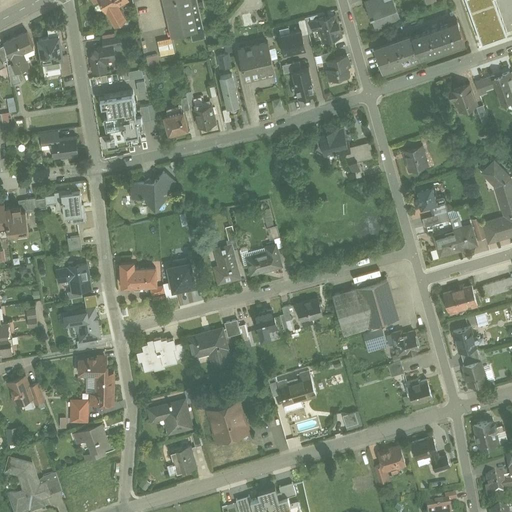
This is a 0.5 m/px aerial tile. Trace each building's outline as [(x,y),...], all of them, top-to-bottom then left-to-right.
[(99,0),(115,25),(127,18),(119,4),(125,0),(99,0)] [(197,0),(162,0),(171,36),(157,39),(161,55),(175,52),(172,36),(191,31),(192,39),(206,36),(197,0)] [(332,0),(310,0),(313,9),(332,4),(333,4),(332,0)] [(384,0),(366,0),(365,1),(371,16),(370,16),(371,17),(372,17),(375,26),(400,16),(393,0),(384,0)] [(494,0),(467,0),(483,40),(507,31),(494,0)] [(332,4),(313,9),(314,15),(334,9),(333,4),(332,4)] [(335,13),(310,20),(313,31),(320,28),(323,40),(342,35),(335,13)] [(251,14),(242,15),(244,27),(258,24),(257,18),(252,18),(251,14)] [(456,20),(438,26),(438,25),(431,27),(431,28),(413,35),(413,34),(412,34),(420,56),(421,56),(419,53),(432,48),(433,51),(442,47),(442,45),(454,40),(455,43),(464,40),(464,41),(465,40),(457,18),(456,19),(456,20)] [(56,26),(48,28),(50,37),(39,39),(43,60),(59,58),(62,57),(62,56),(59,35),(58,35),(56,26)] [(301,29),(279,35),(284,54),(306,49),(301,29)] [(27,31),(4,41),(5,44),(11,55),(14,54),(16,60),(13,62),(17,70),(29,65),(22,50),(34,45),(27,31)] [(394,39),(388,42),(388,43),(375,47),(374,46),(374,47),(382,71),(383,71),(383,70),(390,67),(389,64),(401,60),(402,64),(403,64),(401,60),(409,57),(410,60),(419,57),(420,58),(419,56),(420,56),(412,34),(411,35),(411,34),(411,35),(395,40),(394,39)] [(120,35),(103,38),(104,46),(113,45),(122,44),(120,35)] [(268,41),(258,43),(252,44),(252,45),(239,48),(245,78),(275,71),(268,41)] [(104,46),(97,47),(96,49),(95,48),(92,53),(93,54),(91,56),(94,71),(106,69),(105,63),(109,58),(115,57),(113,45),(104,46)] [(333,50),(321,54),(323,61),(328,60),(328,59),(335,57),(333,50)] [(227,53),(219,55),(221,66),(229,64),(227,53)] [(157,54),(146,56),(148,67),(159,65),(157,54)] [(335,57),(328,59),(328,60),(329,67),(327,68),(330,79),(349,74),(347,66),(350,66),(347,54),(335,57)] [(68,55),(62,56),(62,57),(59,58),(62,74),(71,72),(68,55)] [(300,61),(282,65),(284,73),(292,71),(292,70),(301,68),(300,61)] [(17,70),(13,62),(8,64),(12,84),(22,81),(17,70)] [(301,68),(292,70),(292,71),(298,97),(315,93),(309,67),(301,68)] [(129,79),(143,76),(142,70),(128,72),(129,79)] [(494,75),(482,79),(485,86),(496,82),(498,87),(496,87),(502,102),(511,97),(511,78),(509,71),(495,76),(494,75)] [(232,74),(220,76),(228,108),(239,105),(232,74)] [(482,78),(475,80),(479,91),(485,88),(485,86),(482,79),(482,78)] [(145,81),(137,82),(139,93),(147,91),(145,81)] [(469,83),(460,86),(460,87),(453,89),(453,90),(449,92),(450,98),(456,98),(457,102),(460,101),(463,109),(477,104),(469,83)] [(133,91),(100,96),(102,106),(106,105),(111,136),(107,137),(108,146),(141,141),(133,91)] [(187,96),(180,98),(181,104),(178,105),(179,111),(183,110),(184,111),(190,109),(187,96)] [(275,106),(283,105),(282,97),(274,99),(275,106)] [(289,102),(291,111),(303,108),(301,99),(289,102)] [(212,104),(204,106),(203,102),(194,104),(199,126),(216,122),(212,104)] [(484,119),(489,118),(485,103),(479,105),(484,119)] [(156,104),(141,106),(143,120),(158,118),(156,104)] [(228,109),(223,110),(225,121),(231,119),(228,109)] [(179,111),(164,115),(169,134),(176,132),(176,133),(182,131),(181,130),(188,128),(184,111),(183,110),(179,111)] [(338,128),(327,131),(328,133),(319,135),(321,141),(316,150),(325,155),(335,153),(337,153),(337,152),(343,151),(351,148),(348,139),(347,139),(344,128),(339,130),(338,128)] [(58,130),(40,132),(41,141),(52,140),(52,139),(59,138),(58,130)] [(59,138),(52,139),(52,140),(54,157),(64,155),(64,157),(68,156),(68,155),(70,154),(70,156),(77,155),(77,154),(78,153),(76,136),(59,138)] [(370,143),(351,148),(343,151),(344,154),(347,153),(353,173),(360,171),(358,161),(374,157),(370,143)] [(423,144),(403,149),(404,153),(406,153),(410,167),(408,168),(409,169),(425,165),(422,153),(425,152),(423,144)] [(506,215),(490,220),(493,232),(495,238),(511,232),(511,185),(509,177),(503,171),(502,172),(494,163),(495,162),(494,161),(484,172),(490,179),(492,178),(496,182),(506,215)] [(164,171),(154,182),(150,182),(147,179),(144,182),(133,182),(134,196),(142,196),(142,198),(145,198),(156,208),(174,188),(170,184),(174,180),(164,171)] [(433,184),(416,188),(422,208),(432,205),(438,203),(433,184)] [(71,190),(55,192),(55,194),(46,195),(46,197),(47,204),(61,202),(61,203),(63,203),(65,216),(70,216),(71,223),(86,221),(84,203),(82,204),(80,192),(71,193),(71,190)] [(36,197),(25,198),(26,209),(26,211),(38,210),(38,209),(36,199),(36,197)] [(46,197),(36,199),(38,209),(47,207),(47,204),(46,197)] [(438,203),(432,205),(434,214),(440,213),(448,210),(445,202),(438,203)] [(5,204),(0,204),(0,230),(8,230),(5,207),(5,204)] [(21,205),(5,207),(8,230),(9,235),(29,233),(26,211),(26,209),(21,210),(21,205)] [(434,214),(422,217),(425,226),(442,221),(440,213),(434,214)] [(463,227),(459,215),(450,218),(454,229),(463,227)] [(473,218),(475,227),(481,225),(479,216),(473,218)] [(493,232),(490,220),(484,222),(487,233),(493,232)] [(277,224),(271,226),(274,238),(280,236),(277,224)] [(463,227),(454,229),(460,249),(476,244),(470,224),(463,227)] [(232,225),(226,226),(229,239),(236,237),(232,225)] [(481,225),(475,227),(479,238),(485,236),(481,225)] [(454,229),(434,235),(440,255),(460,249),(454,229)] [(80,235),(68,237),(70,249),(82,247),(80,235)] [(267,251),(247,257),(251,273),(282,265),(276,244),(266,246),(267,251)] [(231,245),(216,249),(221,270),(217,271),(220,282),(239,277),(231,245)] [(191,260),(167,265),(173,290),(196,285),(191,260)] [(156,266),(134,268),(134,261),(121,262),(122,285),(157,283),(156,266)] [(87,262),(69,266),(69,267),(57,269),(59,280),(59,279),(71,277),(73,290),(73,291),(81,289),(91,288),(87,262)] [(511,279),(511,276),(483,284),(486,296),(509,289),(509,287),(511,285),(511,279)] [(387,278),(358,287),(333,295),(344,332),(369,325),(398,317),(387,278)] [(164,284),(151,287),(152,294),(165,291),(164,284)] [(472,284),(443,292),(448,309),(449,309),(450,312),(459,310),(458,306),(471,303),(471,306),(478,304),(472,284)] [(81,289),(73,291),(73,290),(68,291),(69,298),(83,296),(81,289)] [(318,297),(297,302),(301,320),(323,314),(318,297)] [(289,305),(282,306),(286,320),(293,318),(289,305)] [(36,307),(27,309),(28,317),(37,316),(36,307)] [(95,307),(67,312),(69,324),(80,323),(83,339),(97,336),(97,337),(100,336),(95,307)] [(272,309),(255,314),(259,330),(268,328),(268,329),(277,327),(272,309)] [(0,321),(8,320),(2,321),(0,311),(0,321)] [(485,311),(476,314),(479,325),(489,322),(485,311)] [(37,316),(28,317),(29,326),(38,325),(37,316)] [(237,318),(225,322),(228,335),(241,332),(239,325),(237,318)] [(8,320),(0,321),(0,337),(9,336),(8,330),(9,330),(8,320)] [(246,324),(239,325),(241,332),(244,341),(250,339),(246,324)] [(471,326),(454,330),(459,351),(476,346),(471,326)] [(381,327),(364,333),(369,349),(386,344),(381,327)] [(222,328),(188,337),(193,355),(214,350),(217,363),(229,360),(225,347),(227,346),(222,328)] [(414,330),(402,333),(401,330),(392,332),(396,345),(397,344),(400,352),(408,350),(408,351),(417,349),(417,348),(419,347),(414,330)] [(9,336),(0,337),(0,353),(1,354),(13,352),(11,342),(10,342),(9,336)] [(83,339),(77,340),(78,347),(98,344),(97,337),(97,336),(83,339)] [(166,338),(161,339),(161,337),(154,339),(155,343),(148,344),(148,343),(142,345),(144,350),(137,352),(139,360),(142,360),(145,369),(154,367),(156,362),(163,360),(164,364),(177,360),(176,358),(174,348),(176,347),(175,344),(173,338),(167,339),(166,338)] [(184,341),(175,344),(176,347),(174,348),(176,358),(187,355),(184,341)] [(105,355),(98,355),(98,357),(89,357),(89,359),(80,358),(79,372),(96,373),(96,392),(91,392),(91,403),(113,403),(114,373),(107,372),(107,367),(105,367),(105,355)] [(401,359),(388,363),(392,375),(404,371),(401,359)] [(481,359),(463,364),(469,385),(487,379),(481,359)] [(301,378),(287,382),(287,379),(277,382),(281,393),(284,402),(300,397),(301,398),(317,394),(309,370),(300,373),(301,378)] [(25,375),(9,381),(14,394),(13,396),(14,400),(16,401),(17,402),(33,397),(33,396),(29,385),(25,375)] [(418,377),(407,380),(408,384),(405,385),(408,394),(411,393),(413,401),(432,396),(427,378),(419,381),(418,377)] [(277,379),(270,381),(274,394),(281,393),(277,382),(277,379)] [(39,382),(29,385),(33,396),(33,397),(35,402),(45,399),(39,382)] [(196,385),(185,388),(188,401),(200,398),(196,385)] [(185,398),(149,408),(152,419),(169,415),(171,421),(167,422),(169,431),(192,425),(185,398)] [(88,400),(72,399),(72,420),(87,420),(88,400)] [(239,400),(208,409),(215,430),(213,432),(215,437),(217,438),(218,440),(248,431),(248,429),(249,427),(248,422),(245,421),(239,400)] [(487,420),(474,423),(480,446),(499,442),(496,430),(497,428),(497,426),(497,425),(496,424),(495,423),(494,423),(493,423),(488,424),(487,420)] [(102,423),(75,432),(78,442),(88,438),(92,451),(103,448),(110,445),(102,423)] [(7,427),(9,443),(21,441),(19,426),(7,427)] [(197,430),(191,432),(196,446),(202,444),(197,430)] [(433,435),(412,441),(416,457),(430,452),(432,458),(432,459),(435,469),(450,464),(447,454),(439,456),(437,450),(433,435)] [(189,444),(171,450),(174,460),(173,460),(173,463),(175,462),(178,471),(196,466),(189,444)] [(400,445),(386,449),(384,448),(381,449),(380,451),(379,451),(382,463),(384,469),(385,469),(396,465),(399,467),(404,465),(405,462),(400,445)] [(103,448),(92,451),(94,457),(105,453),(103,448)] [(32,462),(10,456),(6,471),(7,471),(8,467),(20,471),(27,490),(24,491),(16,494),(17,497),(9,499),(12,508),(13,508),(14,511),(36,511),(43,510),(42,507),(43,506),(42,497),(51,493),(46,480),(46,481),(39,483),(32,462)] [(384,469),(382,463),(374,465),(380,482),(388,479),(385,469),(384,469)] [(56,470),(44,474),(46,481),(46,480),(51,493),(63,489),(56,470)] [(502,476),(487,478),(489,491),(487,492),(488,499),(506,496),(511,494),(511,484),(504,486),(502,476)] [(445,480),(430,483),(431,489),(447,486),(445,480)] [(295,492),(292,481),(280,485),(283,495),(295,492)] [(260,496),(251,499),(254,509),(254,511),(278,511),(284,510),(283,507),(280,498),(276,485),(258,490),(260,496)] [(249,494),(237,498),(240,511),(245,511),(254,509),(251,499),(249,494)] [(455,494),(445,496),(446,502),(448,502),(448,503),(456,502),(455,494)] [(291,504),(289,496),(280,498),(283,507),(291,504)] [(446,502),(426,506),(426,511),(449,511),(448,503),(448,502),(446,502)]
